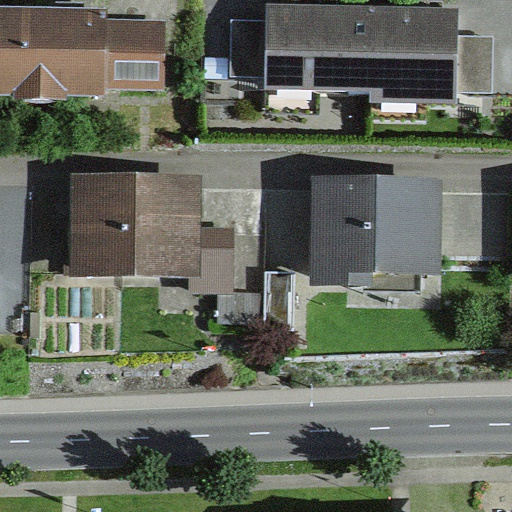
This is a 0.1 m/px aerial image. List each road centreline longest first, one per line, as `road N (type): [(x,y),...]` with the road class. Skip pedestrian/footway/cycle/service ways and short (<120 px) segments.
road 1 (tertiary): [(0,438),(511,420)]
road 2 (residential): [(0,158),(511,166)]
